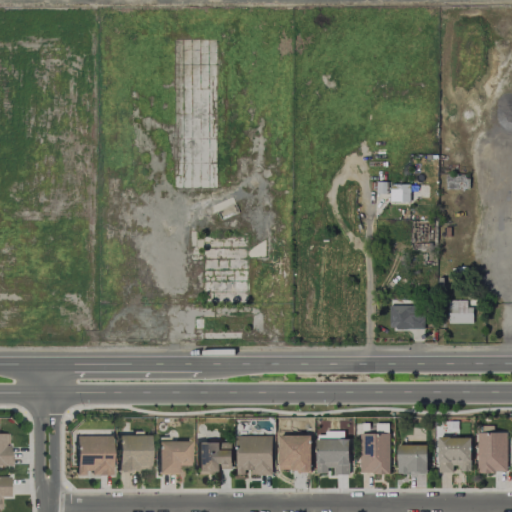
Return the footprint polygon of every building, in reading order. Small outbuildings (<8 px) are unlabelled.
[(390,201),(409,202),(410,184),(390,183),(390,201)] [(472,323),(472,307),(467,307),(467,300),(447,300),(447,323),(472,323)] [(389,327),(423,329),(424,306),(389,306),(389,327)] [(316,471),(334,471),(334,475),(348,474),(347,431),(325,431),(325,434),(316,434),(316,471)] [(389,473),(389,433),(359,433),(359,474),(389,473)] [(74,436),(75,475),(83,475),(83,474),(110,474),(110,435),(74,436)] [(147,435),(115,435),(116,473),(134,473),(134,466),(148,465),(147,435)] [(272,435),(236,435),(236,474),(245,474),(244,473),(272,473),(272,435)] [(310,471),(311,435),(279,435),(278,470),(310,471)] [(452,465),(459,465),(459,471),(471,471),(470,436),(437,437),(438,473),(452,472),(452,465)] [(155,474),(175,474),(176,465),(188,466),(188,441),(167,440),(167,437),(156,437),(155,474)] [(196,442),(196,471),(231,472),(231,442),(196,442)] [(397,473),(426,474),(427,445),(397,444),(397,473)]
